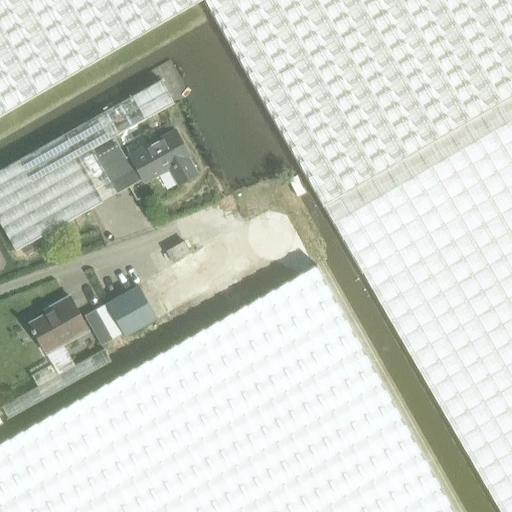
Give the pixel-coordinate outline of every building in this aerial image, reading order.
[(511,511),(511,0),(0,0),(0,116),(200,0),(205,0),(501,511),(511,511)] [(161,80),(0,170),(0,222),(16,251),(103,202),(78,157),(92,149),(114,137),(174,104),(161,80)] [(116,137),(92,150),(103,170),(116,163),(129,186),(143,179),(143,180),(145,183),(169,170),(178,186),(198,176),(189,159),(190,158),(176,132),(130,156),(127,158),(116,137)] [(173,262),(190,253),(183,242),(166,251),(173,262)] [(0,511),(455,511),(316,265),(0,443),(0,511)] [(125,338),(158,320),(139,286),(106,304),(107,305),(106,306),(123,335),(124,335),(125,338)] [(46,355),(88,332),(69,299),(54,307),(56,311),(30,326),(32,331),(30,332),(33,338),(35,336),(46,355)] [(101,347),(123,335),(106,306),(84,318),(101,347)] [(9,419),(110,362),(103,350),(58,376),(52,365),(31,376),(37,387),(2,407),(9,419)]
